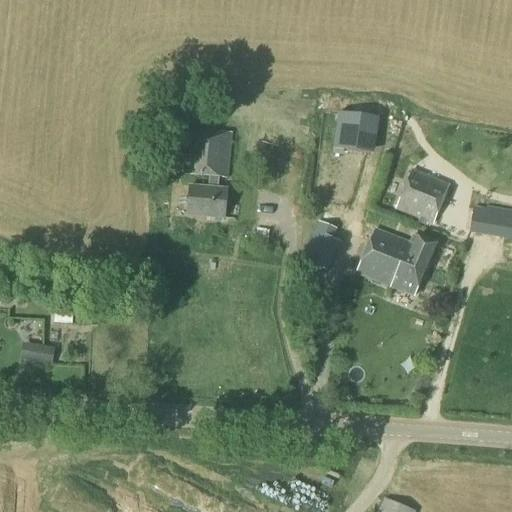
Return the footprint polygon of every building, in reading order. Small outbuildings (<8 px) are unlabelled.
[(228,93),(227,103),(251,106),(252,96),(228,93)] [(372,156),(378,121),(338,115),(332,156),(340,157),(341,151),(372,156)] [(227,180),(230,135),(187,131),(184,177),(209,179),(207,189),(189,188),(186,217),(224,220),(225,191),(216,190),(217,179),(227,180)] [(355,172),(370,170),(369,160),(354,162),(355,172)] [(448,187),(410,172),(394,212),(415,221),(406,245),(414,247),(417,239),(423,224),(432,228),(448,187)] [(351,215),(376,213),(374,180),(349,182),(351,215)] [(511,217),(466,209),(462,234),(511,242),(511,217)] [(325,273),(337,243),(331,240),(335,232),(317,224),(301,262),(325,273)] [(414,247),(406,245),(373,233),(356,276),(413,299),(434,245),(417,239),(414,247)] [(71,327),(72,315),(54,313),(53,325),(71,327)] [(53,350),(38,348),(35,365),(51,368),(53,350)] [(379,511),(410,511),(384,501),(379,511)]
